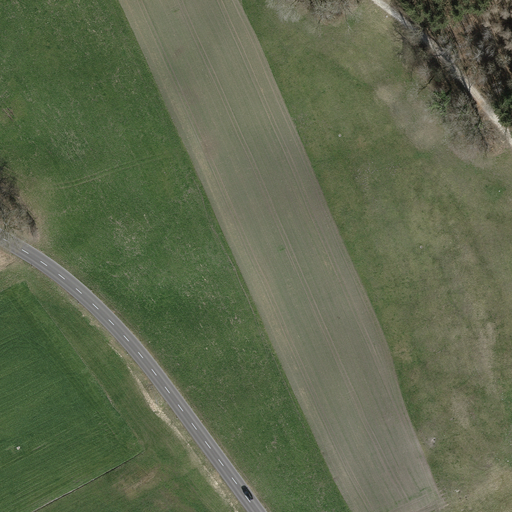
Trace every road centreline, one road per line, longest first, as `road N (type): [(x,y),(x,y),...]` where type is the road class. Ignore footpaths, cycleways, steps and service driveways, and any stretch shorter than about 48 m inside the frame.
road 1 (tertiary): [(0,236),(83,291),(133,343),(257,511)]
road 2 (track): [(377,0),(480,91),(511,141)]
